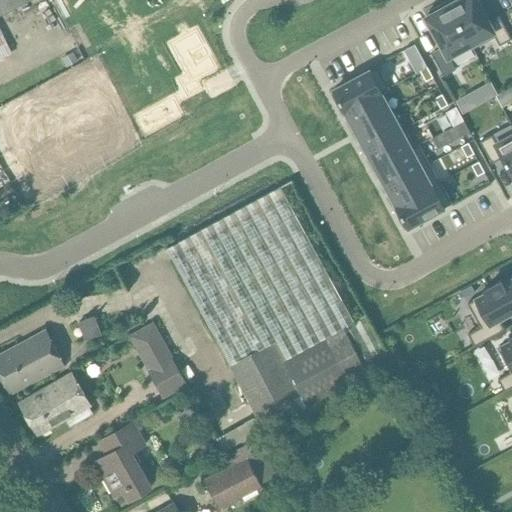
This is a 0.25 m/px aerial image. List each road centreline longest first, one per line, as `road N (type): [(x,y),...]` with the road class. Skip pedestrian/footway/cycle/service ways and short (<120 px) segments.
road 1 (residential): [(0,263),(39,269),(289,134)]
road 2 (residential): [(289,134),(363,268),(382,279),(511,216)]
road 3 (residential): [(260,78),(406,0)]
